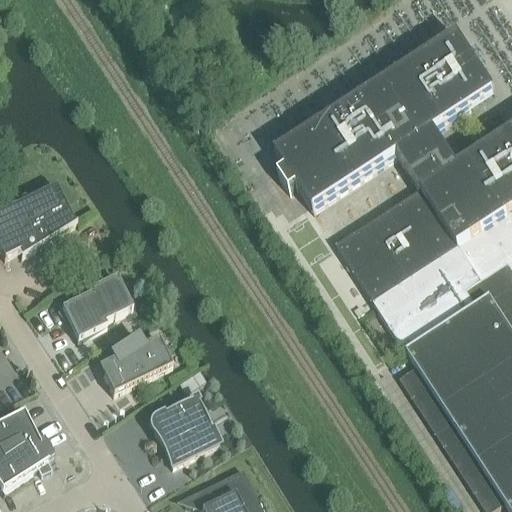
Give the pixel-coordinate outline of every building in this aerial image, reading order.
[(436,138),(472,115),(495,100),(497,99),(459,41),(457,42),(434,57),(399,81),(398,80),(397,81),(397,82),(363,104),(362,104),(361,105),(278,160),(277,160),(288,177),(280,182),(291,199),(299,194),(315,219),(316,218),(316,217),(401,162),(423,197),(339,252),(337,253),(375,310),(407,361),(408,360),(417,374),(400,385),(483,511),(502,511),(506,510),(506,511),(511,511),(511,138),(459,173),(436,138)] [(22,263),(78,228),(77,227),(75,228),(62,201),(62,200),(62,199),(61,200),(57,192),(58,192),(57,191),(56,190),(55,191),(55,192),(39,200),(39,199),(38,199),(38,200),(22,208),(21,207),(20,208),(21,209),(13,212),(12,212),(12,213),(0,218),(0,254),(5,264),(21,256),(23,260),(21,262),(22,263)] [(90,301),(62,314),(78,347),(108,332),(106,329),(133,315),(117,283),(88,297),(90,301)] [(103,380),(104,379),(114,401),(173,372),(163,351),(162,351),(159,344),(144,351),(140,345),(114,362),(115,364),(99,372),(103,380)] [(172,473),(219,451),(197,404),(157,423),(154,426),(152,430),(153,434),(155,438),(157,441),(161,446),(164,451),(166,456),(169,461),(170,465),(171,470),(172,473)] [(44,445),(39,448),(26,419),(29,418),(28,416),(0,430),(0,493),(4,500),(5,499),(4,497),(38,474),(42,481),(53,476),(49,468),(56,463),(44,445)] [(260,511),(242,476),(182,506),(185,511),(186,511),(260,511)]
